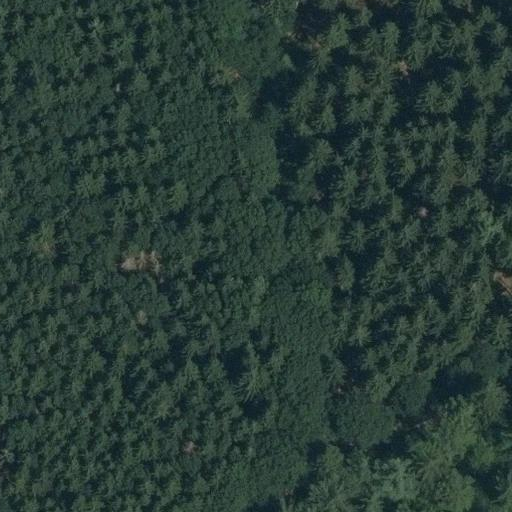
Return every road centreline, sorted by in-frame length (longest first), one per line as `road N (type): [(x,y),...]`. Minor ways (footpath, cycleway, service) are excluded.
road 1 (track): [(314,464),(224,0)]
road 2 (track): [(314,464),(511,385)]
